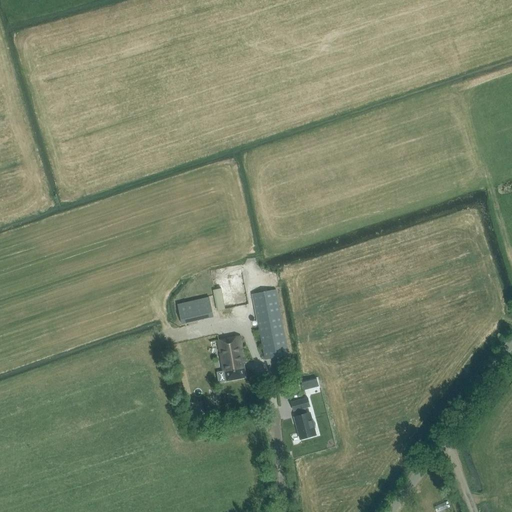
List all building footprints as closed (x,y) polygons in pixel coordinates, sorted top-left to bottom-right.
[(215,291),(217,312),(226,311),(223,290),(215,291)] [(277,290),(253,294),(265,360),(289,355),(277,290)] [(210,297),(179,304),(183,324),(214,317),(210,297)] [(226,382),(246,378),(243,364),(245,363),(240,337),(217,341),(223,372),(217,373),(219,381),(220,382),(226,381),(226,382)] [(301,439),(316,435),(314,428),(316,428),(316,423),(313,419),(312,420),(310,413),(307,414),(305,408),(310,407),(308,398),(291,402),(294,411),(297,410),(299,416),(295,417),(301,439)]
